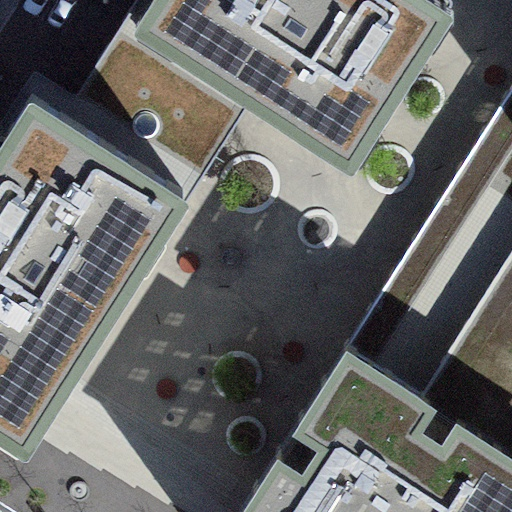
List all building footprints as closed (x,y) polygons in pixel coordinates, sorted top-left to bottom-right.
[(446,0),(138,0),(118,33),(244,113),(352,183),(462,10),(446,0)] [(118,33),(59,126),(184,208),(244,113),(118,33)] [(30,107),(0,154),(0,452),(27,470),(189,211),(184,208),(59,126),(30,107)] [(511,255),(418,401),(511,461),(511,255)] [(277,463),(245,511),(511,511),(511,461),(418,401),(347,355),(290,442),(316,458),(302,480),(277,463)]
